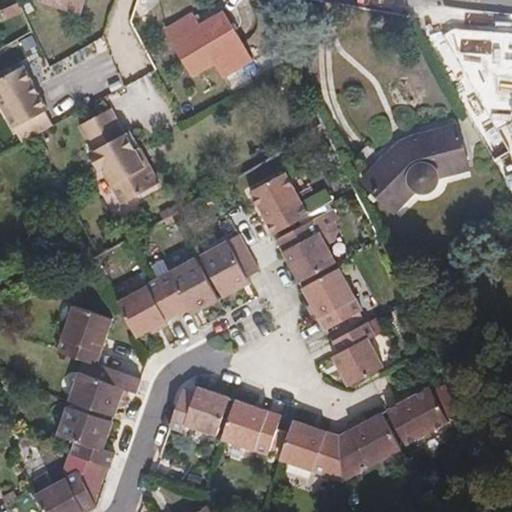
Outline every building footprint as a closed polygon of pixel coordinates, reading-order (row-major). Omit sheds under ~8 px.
[(30,0),(23,0),(20,2),(28,15),(36,11),(30,0)] [(43,0),(81,12),(84,0),(43,0)] [(20,2),(0,10),(0,11),(4,20),(17,14),(21,23),(29,18),(28,15),(20,2)] [(192,13),(166,28),(194,76),(226,57),(230,64),(249,52),(226,11),(200,26),(192,13)] [(511,33),(455,30),(438,44),(474,108),(495,99),(511,99),(511,33)] [(76,51),(83,64),(70,71),(83,95),(120,75),(101,38),(76,51)] [(262,76),(288,63),(281,48),(254,62),(262,76)] [(47,110),(26,68),(0,81),(0,100),(21,143),(52,126),(45,112),(47,110)] [(124,133),(110,108),(79,125),(93,151),(89,153),(99,171),(103,168),(122,204),(155,186),(158,181),(149,166),(144,166),(136,150),(139,148),(129,130),(124,133)] [(401,143),(363,179),(395,211),(415,191),(423,193),(431,191),(438,184),(440,177),(469,168),(458,126),(413,137),(401,143)] [(149,166),(139,148),(136,150),(144,166),(149,166)] [(249,193),(273,236),(308,216),(285,173),(249,193)] [(313,221),(276,242),(282,253),(299,284),(336,263),(313,221)] [(248,250),(241,236),(202,258),(226,301),(251,287),(247,280),(260,273),(248,250)] [(78,257),(72,246),(62,252),(60,249),(39,262),(47,274),(78,257)] [(159,281),(179,317),(190,311),(194,319),(221,303),(197,260),(159,281)] [(339,269),(302,289),(327,333),(363,312),(339,269)] [(139,340),(179,317),(159,281),(146,288),(147,289),(120,304),(139,340)] [(60,353),(99,368),(115,325),(76,310),(60,353)] [(367,323),(333,343),(340,356),(334,359),(350,387),(382,369),(367,340),(373,337),(367,323)] [(71,403),(116,419),(126,391),(133,395),(138,397),(143,384),(103,369),(99,381),(82,375),(71,403)] [(460,406),(466,403),(453,375),(446,379),(460,406)] [(186,387),(171,425),(185,429),(188,420),(219,432),(234,395),(203,383),(199,392),(186,387)] [(431,384),(387,408),(406,443),(449,419),(431,384)] [(240,397),(225,435),(269,452),(283,415),(240,397)] [(76,441),(72,453),(111,469),(116,457),(103,452),(112,426),(69,409),(59,435),(76,441)] [(339,435),(342,479),(399,446),(380,412),(353,428),(339,435)] [(282,456),(342,479),(339,435),(326,431),(296,419),(282,456)] [(77,474),(37,495),(46,511),(88,511),(96,508),(77,474)]
